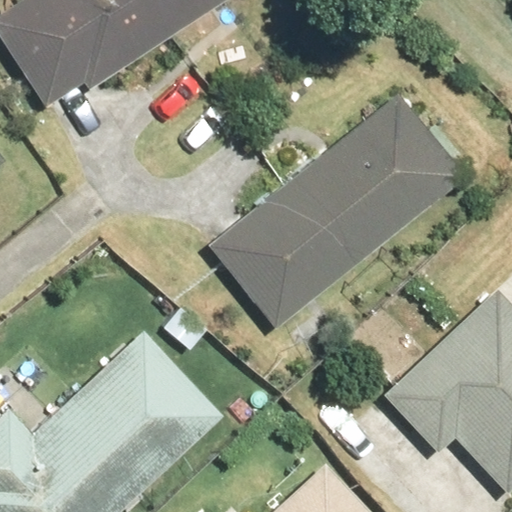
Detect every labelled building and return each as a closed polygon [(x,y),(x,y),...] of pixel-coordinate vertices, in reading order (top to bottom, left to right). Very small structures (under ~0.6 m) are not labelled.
[(207,0),(10,0),(0,7),(0,41),(38,99),(73,75),(80,85),(207,0)] [(265,323),(452,173),(384,90),(198,240),(265,323)] [(446,436),(495,490),(511,474),(511,311),(487,284),(371,391),(429,452),(446,436)] [(0,511),(106,511),(212,411),(131,328),(24,430),(0,406),(0,511)] [(362,511),(313,460),(258,511),(362,511)]
